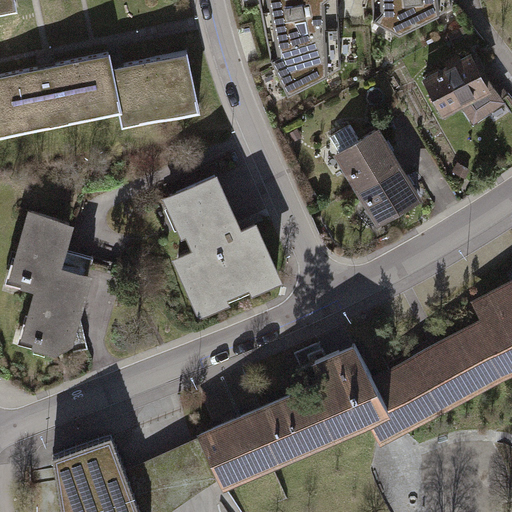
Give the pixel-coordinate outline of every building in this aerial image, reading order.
[(0,0),(0,9),(17,6),(15,0),(0,0)] [(256,0),(266,53),(285,87),(337,57),(333,0),(256,0)] [(369,0),(371,13),(395,27),(438,0),(369,0)] [(186,47),(112,63),(122,109),(118,110),(121,125),(200,108),(186,47)] [(0,135),(118,110),(122,109),(112,63),(109,48),(55,60),(53,52),(36,56),(38,64),(0,71),(0,135)] [(469,55),(425,77),(441,110),(460,100),(472,119),(499,100),(488,82),(481,67),(475,67),(469,55)] [(328,136),(359,185),(395,162),(373,128),(357,138),(348,123),(328,136)] [(416,197),(395,162),(359,185),(380,219),(416,197)] [(214,173),(168,194),(183,227),(187,225),(197,248),(178,256),(200,306),(222,297),(219,291),(249,277),(252,285),(275,275),(252,223),(233,231),(231,225),(236,223),(214,173)] [(52,291),(59,265),(50,263),(53,251),(60,253),(62,246),(69,221),(30,211),(13,272),(26,275),(23,283),(37,287),(52,291)] [(93,254),(62,246),(60,253),(53,251),(50,263),(59,265),(88,273),(93,254)] [(55,348),(70,340),(68,324),(73,307),(78,308),(88,273),(59,265),(52,291),(37,287),(25,333),(38,336),(37,343),(55,348)] [(488,318),(375,381),(399,427),(511,365),(511,284),(480,302),(488,318)] [(87,346),(78,308),(73,307),(68,324),(70,340),(73,350),(87,346)] [(377,439),(399,427),(375,381),(354,342),(313,362),(321,379),(200,434),(218,476),(222,483),(367,417),(377,439)] [(112,432),(53,454),(62,511),(141,511),(124,468),(112,432)] [(200,434),(124,468),(141,511),(168,511),(218,476),(200,434)]
